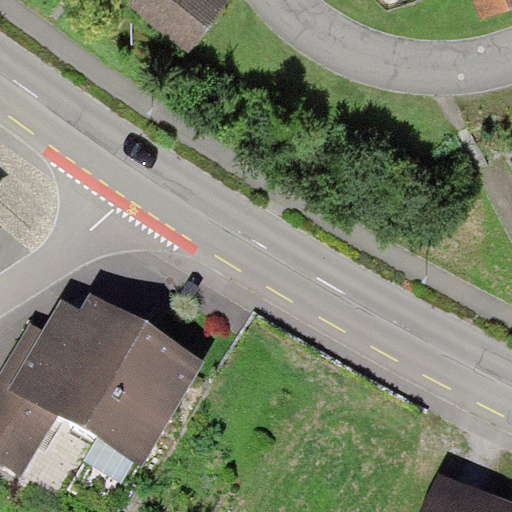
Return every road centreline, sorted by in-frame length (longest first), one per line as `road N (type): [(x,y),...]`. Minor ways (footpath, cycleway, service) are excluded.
road 1 (primary): [(143,169),(376,311),(511,382)]
road 2 (residential): [(511,53),(456,68),(379,61),(325,37),(280,0)]
road 3 (residential): [(0,297),(71,250),(143,169)]
road 4 (primary): [(0,67),(143,169)]
